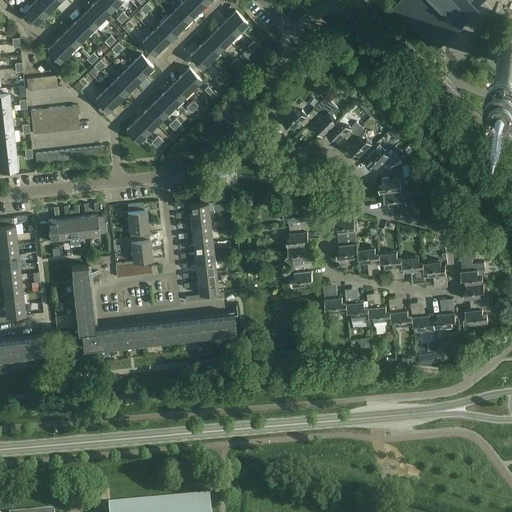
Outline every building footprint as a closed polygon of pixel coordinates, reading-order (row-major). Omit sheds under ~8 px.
[(48,0),(35,0),(34,2),(44,13),(53,4),(48,0)] [(104,0),(97,0),(92,5),(103,16),(112,7),(104,0)] [(189,0),(184,0),(178,6),(189,17),(198,8),(189,0)] [(189,0),(198,8),(206,0),(189,0)] [(399,0),(396,3),(439,47),(462,24),(454,15),(468,0),(399,0)] [(35,22),(44,13),(34,2),(24,11),(25,11),(28,14),(35,22)] [(146,3),(143,6),(148,11),(151,8),(146,3)] [(92,5),(83,14),(94,25),(103,16),(92,5)] [(143,6),(140,9),(145,14),(148,11),(143,6)] [(178,6),(170,15),(180,25),(189,17),(178,6)] [(236,10),(226,19),(237,30),(246,21),(236,10)] [(122,12),(119,15),(124,20),(127,17),(122,12)] [(83,14),(75,22),(85,33),(94,25),(83,14)] [(124,20),(119,15),(116,18),(121,23),(124,20)] [(170,15),(161,23),(171,34),(180,25),(170,15)] [(226,19),(218,28),(228,39),(237,30),(226,19)] [(128,20),(125,23),(130,28),(133,25),(128,20)] [(75,22),(66,31),(76,42),(85,33),(75,22)] [(161,23),(152,32),(163,43),(171,34),(161,23)] [(218,28),(209,37),(219,47),(228,39),(218,28)] [(66,31),(57,40),(68,51),(76,42),(66,31)] [(154,52),(163,43),(152,32),(143,41),(154,52)] [(110,34),(107,38),(112,43),(115,39),(110,34)] [(209,37),(200,45),(211,56),(219,47),(209,37)] [(107,38),(104,41),(109,46),(112,43),(107,38)] [(58,60),(68,51),(57,40),(48,49),(58,60)] [(117,42),(114,45),(119,50),(122,47),(117,42)] [(103,43),(99,47),(104,52),(108,48),(103,43)] [(511,44),(510,43),(508,43),(506,43),(504,44),(503,45),(501,46),(500,47),(499,49),(498,50),(497,52),(497,54),(497,56),(498,58),(499,59),(500,61),(501,62),(503,63),(504,64),(506,65),(508,65),(510,65),(511,64),(511,44)] [(114,45),(111,48),(116,53),(119,50),(114,45)] [(200,45),(191,54),(197,60),(201,65),(202,65),(211,56),(200,45)] [(244,47),(240,51),(246,57),(251,53),(244,47)] [(92,52),(89,55),(94,60),(97,57),(92,52)] [(141,54),(132,63),(143,74),(152,65),(141,54)] [(89,55),(86,58),(91,63),(94,60),(89,55)] [(236,58),(233,61),(237,66),(241,63),(236,58)] [(100,59),(97,62),(102,67),(105,64),(100,59)] [(97,63),(94,66),(99,71),(102,68),(97,63)] [(132,63),(123,72),(134,83),(143,74),(132,63)] [(189,67),(180,77),(191,87),(200,78),(189,67)] [(77,78),(80,75),(75,70),(72,73),(77,78)] [(123,72),(114,80),(125,91),(134,83),(123,72)] [(84,85),(87,82),(82,77),(79,80),(84,85)] [(180,77),(171,85),(182,96),(191,87),(180,77)] [(114,80),(106,89),(116,100),(125,91),(114,80)] [(171,85),(162,94),(173,105),(182,96),(171,85)] [(209,94),(212,91),(207,86),(204,89),(209,94)] [(322,88),(319,94),(324,97),(327,91),(322,88)] [(107,109),(116,100),(106,89),(96,98),(107,109)] [(212,91),(209,94),(213,98),(218,93),(214,89),(212,91)] [(0,93),(0,106),(9,105),(8,92),(0,93)] [(162,94),(154,103),(164,113),(173,105),(162,94)] [(326,95),(312,109),(317,113),(320,110),(324,114),(316,122),(321,127),(318,129),(323,135),(326,132),(335,122),(333,119),(336,116),(331,112),(337,106),(326,95)] [(154,103),(145,111),(155,122),(164,113),(154,103)] [(274,103),(269,107),(279,117),(283,113),(274,103)] [(189,104),(186,107),(191,112),(194,108),(189,104)] [(0,106),(0,118),(10,117),(9,105),(0,106)] [(372,106),(366,111),(370,115),(376,109),(372,106)] [(294,107),(282,119),(289,127),(292,124),(294,127),(303,119),(307,123),(317,113),(312,109),(307,114),(302,109),(299,112),(294,107)] [(145,111),(136,120),(147,131),(155,122),(145,111)] [(335,122),(326,132),(333,139),(336,136),(339,139),(347,131),(350,135),(361,125),(357,121),(351,126),(346,121),(349,119),(344,114),(338,119),(335,122)] [(0,118),(0,131),(12,130),(10,117),(0,118)] [(137,140),(147,131),(136,120),(127,129),(137,140)] [(355,139),(346,147),(354,155),(357,152),(359,155),(372,142),(367,137),(365,129),(361,125),(350,135),(355,139)] [(392,126),(388,130),(396,138),(401,134),(392,126)] [(0,131),(0,143),(13,142),(12,130),(0,131)] [(157,135),(154,139),(159,144),(162,140),(157,135)] [(405,139),(401,145),(407,149),(410,144),(405,139)] [(0,143),(0,155),(14,154),(13,142),(0,143)] [(376,147),(364,159),(371,167),(374,164),(376,167),(385,158),(392,166),(402,161),(390,149),(387,152),(384,149),(379,144),(376,147)] [(16,167),(14,154),(0,155),(0,163),(1,169),(16,167)] [(230,184),(230,158),(218,158),(218,184),(230,184)] [(379,192),(383,192),(384,192),(384,191),(397,190),(401,189),(400,178),(404,178),(402,161),(392,166),(393,176),(382,177),(383,184),(379,185),(379,192)] [(384,192),(383,192),(384,202),(389,201),(389,205),(396,204),(397,212),(402,214),(413,217),(411,200),(406,200),(406,196),(402,196),(401,189),(397,190),(384,191),(384,192)] [(189,203),(190,213),(209,211),(208,201),(189,203)] [(127,204),(128,210),(127,210),(128,220),(148,218),(146,208),(144,208),(143,202),(127,204)] [(288,216),(289,226),(296,225),(296,219),(306,218),(305,211),(301,211),(300,204),(283,206),(284,216),(288,216)] [(190,213),(191,223),(210,221),(209,211),(190,213)] [(97,213),(87,214),(89,234),(99,232),(105,232),(103,215),(97,215),(97,213)] [(87,214),(77,216),(79,235),(89,234),(87,214)] [(77,216),(67,217),(69,236),(70,243),(80,242),(79,235),(77,216)] [(332,218),(333,229),(338,228),(338,232),(350,231),(350,236),(356,236),(355,222),(351,223),(350,216),(332,218)] [(0,218),(0,235),(16,233),(15,223),(12,223),(11,217),(0,218)] [(67,217),(57,218),(59,237),(69,236),(67,217)] [(41,239),(59,237),(57,218),(47,219),(47,221),(39,222),(41,239)] [(128,220),(130,231),(130,236),(136,236),(135,233),(149,232),(149,229),(148,218),(128,220)] [(191,223),(192,233),(211,231),(210,221),(191,223)] [(287,239),(287,246),(305,244),(305,240),(309,240),(308,229),(297,230),(296,225),(289,226),(291,238),(287,239)] [(192,233),(193,243),(212,241),(211,231),(192,233)] [(131,240),(132,250),(151,248),(150,238),(149,232),(150,232),(149,232),(135,233),(136,236),(130,236),(130,237),(131,240)] [(0,235),(0,245),(17,243),(16,233),(0,235)] [(354,249),(358,249),(358,248),(356,236),(350,236),(351,242),(339,243),(340,250),(336,250),(336,251),(337,258),(355,256),(354,249)] [(193,243),(194,253),(214,251),(212,241),(193,243)] [(0,245),(0,255),(18,253),(17,243),(0,245)] [(284,257),(294,265),(301,264),(300,259),(311,258),(310,250),(306,250),(305,244),(287,246),(288,252),(284,257)] [(376,253),(375,246),(358,248),(358,249),(358,255),(362,255),(363,262),(374,260),(376,274),(382,273),(381,260),(380,253),(376,253)] [(59,247),(52,248),(53,255),(60,254),(59,247)] [(152,258),(151,248),(132,250),(133,261),(152,258)] [(464,255),(461,254),(462,270),(460,270),(462,280),(466,280),(466,283),(483,281),(483,274),(485,268),(484,261),(473,262),(473,258),(476,258),(477,251),(465,248),(464,255)] [(194,253),(196,263),(215,261),(214,251),(194,253)] [(398,257),(397,251),(380,253),(381,260),(384,259),(385,266),(396,265),(398,278),(404,277),(402,264),(402,257),(398,257)] [(0,255),(0,263),(0,266),(19,263),(18,253),(0,255)] [(420,262),(419,255),(402,257),(402,264),(406,264),(407,271),(418,269),(419,282),(426,282),(424,269),(423,261),(420,262)] [(442,266),(441,259),(423,261),(424,269),(428,268),(429,275),(440,274),(441,287),(448,286),(446,266),(442,266)] [(196,263),(197,273),(216,271),(215,261),(196,263)] [(0,266),(1,276),(21,273),(19,263),(0,266)] [(227,331),(236,330),(234,314),(95,330),(87,265),(88,265),(88,264),(71,266),(72,275),(71,275),(78,332),(81,332),(83,347),(101,345),(101,346),(136,342),(227,332),(227,331)] [(301,270),(301,264),(294,265),(295,278),(291,278),(292,285),(310,283),(309,279),(313,279),(312,269),(301,270)] [(197,273),(198,283),(217,281),(216,271),(197,273)] [(1,276),(3,285),(22,283),(21,273),(1,276)] [(217,281),(198,283),(199,293),(204,293),(211,292),(217,291),(218,291),(217,281)] [(474,297),(475,302),(489,301),(488,295),(481,296),(481,292),(485,292),(483,281),(466,283),(467,290),(463,291),(464,298),(474,297)] [(3,285),(4,295),(23,293),(22,283),(3,285)] [(325,297),(324,297),(325,308),(329,307),(330,311),(347,309),(346,302),(343,302),(342,295),(335,296),(335,292),(330,292),(329,284),(323,284),(325,297)] [(345,289),(346,302),(347,309),(351,309),(352,321),(365,319),(365,314),(369,314),(368,306),(365,307),(364,300),(358,301),(358,299),(352,299),(351,288),(345,289)] [(375,306),(373,292),(367,293),(368,306),(369,314),(373,313),(374,320),(374,324),(376,326),(385,325),(386,323),(386,319),(391,318),(390,311),(387,311),(386,304),(375,306)] [(4,295),(5,305),(24,303),(23,293),(4,295)] [(397,310),(395,297),(389,298),(390,311),(391,318),(395,318),(396,325),(413,323),(412,315),(408,316),(408,309),(397,310)] [(438,319),(434,320),(435,327),(452,325),(452,321),(456,321),(453,297),(447,298),(448,311),(437,312),(438,319)] [(418,315),(417,301),(411,302),(412,315),(413,323),(417,322),(417,329),(435,327),(434,320),(430,320),(430,313),(418,315)] [(490,307),(489,301),(475,302),(475,308),(465,309),(466,319),(470,319),(470,323),(488,321),(487,313),(483,314),(482,308),(490,307)] [(24,303),(5,305),(6,316),(11,315),(18,314),(24,313),(25,313),(24,303)] [(34,353),(43,352),(41,336),(0,340),(0,358),(34,354),(34,353)] [(369,337),(360,338),(362,359),(371,358),(369,337)] [(425,354),(417,355),(418,363),(426,362),(425,354)] [(208,511),(208,501),(108,510),(108,511),(208,511)]
